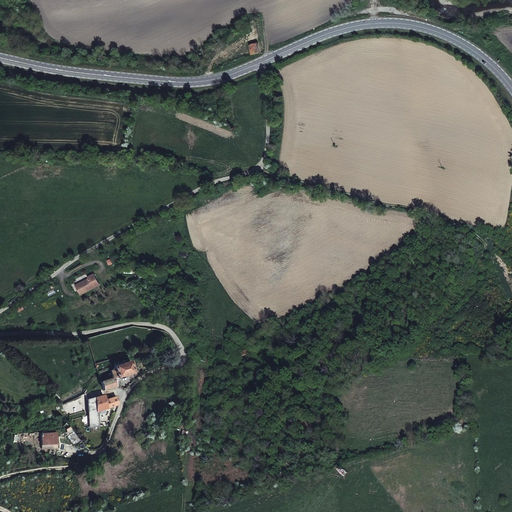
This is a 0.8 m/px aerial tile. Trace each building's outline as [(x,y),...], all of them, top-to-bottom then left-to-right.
[(259,43),(250,46),(252,55),(261,53),(259,43)] [(88,287),(89,289),(103,283),(99,271),(92,274),(93,276),(79,282),(82,289),(88,287)] [(110,369),(113,376),(113,378),(132,370),(128,357),(114,362),(115,365),(113,365),(114,368),(110,369)] [(115,385),(113,378),(113,376),(102,380),(104,388),(115,385)] [(117,395),(105,398),(104,394),(88,398),(90,428),(99,427),(98,408),(120,403),(117,395)] [(55,433),(39,434),(40,449),(56,448),(55,433)]
